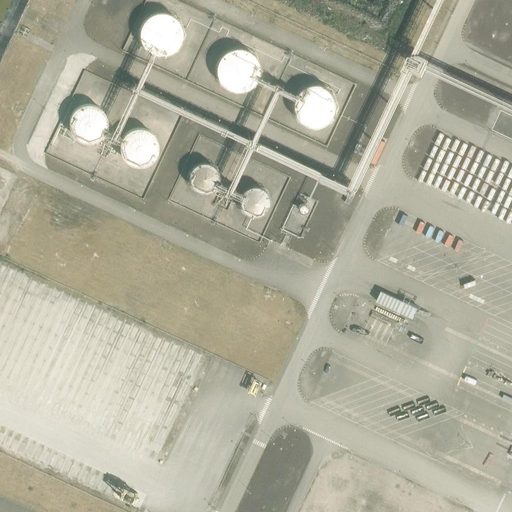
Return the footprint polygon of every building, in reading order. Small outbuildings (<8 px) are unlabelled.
[(181,39),(181,35),(181,31),(180,27),(178,24),(176,21),(173,18),(169,17),(166,15),(162,15),(158,15),(154,16),(151,17),(147,20),(145,22),(143,26),(141,29),(140,33),(140,37),(141,41),(143,44),(145,48),(147,50),(151,53),(154,54),(158,55),(162,55),(166,55),(169,53),(173,52),(175,49),(178,46),(180,43),(181,39)] [(259,75),(259,71),(259,67),(258,63),(256,59),(253,56),(250,53),(247,51),(243,50),(239,49),(234,49),(230,50),(227,52),(223,55),(220,58),(218,61),(217,65),(216,69),(216,73),(217,77),(218,81),(220,84),(223,87),(227,90),(230,92),(234,93),(239,93),(243,92),(247,91),(250,89),(253,86),(256,83),(258,79),(259,75)] [(336,110),(336,106),(336,102),(334,98),(333,94),(330,91),(327,89),(323,87),(320,85),(316,85),(312,85),(308,86),(304,87),(301,90),(298,93),(296,96),(294,100),(293,104),(293,108),(294,112),(296,116),(298,119),(301,122),(304,124),(308,126),(312,127),(316,127),(320,127),(324,125),(327,123),(330,121),(333,117),(334,114),(336,110)] [(107,127),(107,123),(107,120),(106,116),(104,113),(102,110),(99,108),(96,106),(93,105),(89,104),(86,104),(82,105),(79,107),(76,109),(73,112),(71,115),(70,118),(69,122),(69,125),(70,129),(71,132),(73,135),(76,138),(79,140),(82,141),(86,142),(89,142),(93,142),(96,141),(99,139),(102,136),(104,134),(106,130),(107,127)] [(157,151),(158,148),(157,144),(156,140),(155,137),(152,134),(150,132),(146,130),(143,129),(139,129),(136,129),(132,130),(129,131),(126,133),(123,136),(121,139),(120,142),(119,146),(119,149),(120,153),(121,156),(123,159),(126,162),(129,164),(132,166),(136,166),(139,167),(143,166),(146,165),(150,163),(152,161),(155,158),(156,155),(157,151)] [(219,182),(219,179),(219,175),(217,172),(215,169),(213,166),(209,164),(206,163),(202,163),(199,164),(195,165),(192,167),(190,170),(188,173),(187,177),(187,181),(188,184),(190,187),(192,190),(195,193),(199,194),(202,195),(206,194),(209,193),(213,191),(215,189),(217,186),(219,182)] [(270,206),(270,202),(270,198),(268,195),(266,192),(263,189),(260,188),(256,187),(253,187),(249,188),(246,189),(243,192),(241,195),(240,198),(239,202),(239,206),(241,209),(243,212),(246,215),(249,217),(253,217),(256,217),(260,217),(263,215),(266,212),(268,209),(270,206)] [(308,210),(309,209),(308,208),(308,206),(307,205),(306,205),(305,204),(304,204),(303,204),(301,204),(300,205),(299,205),(299,206),(298,208),(298,209),(298,210),(299,211),(299,212),(300,213),(301,214),(303,214),(304,214),(305,214),(306,213),(307,212),(308,211),(308,210)] [(378,289),(372,300),(409,317),(414,306),(378,289)] [(446,462),(503,483),(510,462),(511,462),(511,434),(465,417),(457,438),(455,438),(446,462)]
